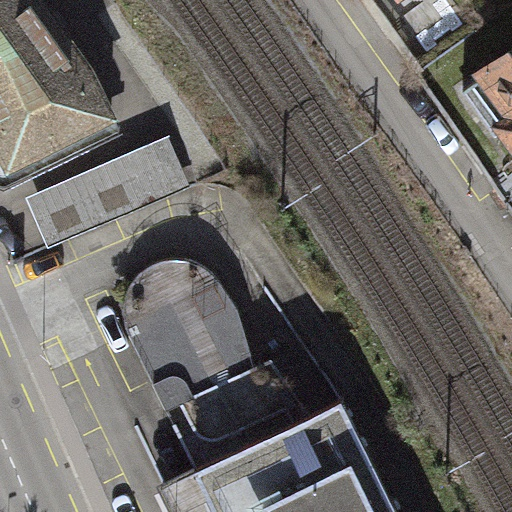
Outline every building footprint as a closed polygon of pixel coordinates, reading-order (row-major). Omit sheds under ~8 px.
[(0,0),(0,194),(0,195),(123,133),(117,124),(32,0),(0,0)] [(377,0),(427,68),(476,31),(451,0),(377,0)] [(511,53),(470,82),(511,145),(511,53)] [(28,193),(48,242),(191,184),(170,135),(28,193)] [(171,290),(182,334),(210,327),(217,358),(252,349),(233,275),(171,290)] [(203,459),(153,485),(167,511),(402,511),(341,390),(290,416),(260,357),(174,401),(203,459)]
